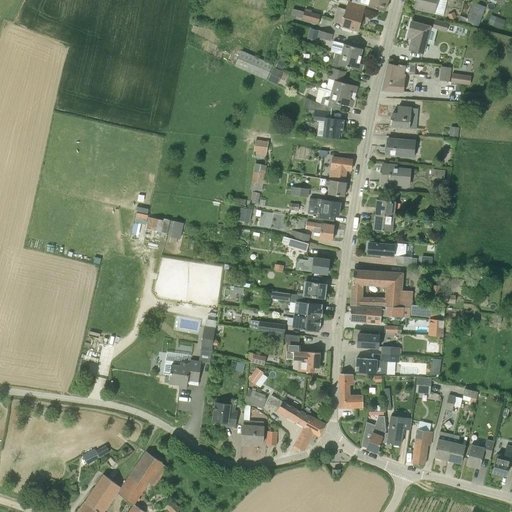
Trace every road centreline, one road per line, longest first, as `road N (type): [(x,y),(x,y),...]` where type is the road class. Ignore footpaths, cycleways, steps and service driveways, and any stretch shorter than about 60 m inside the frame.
road 1 (residential): [(332,438),(346,254),(397,0)]
road 2 (unclassified): [(0,389),(138,412),(235,465),(307,454),(332,438)]
road 3 (track): [(96,402),(106,363),(139,323),(149,264)]
